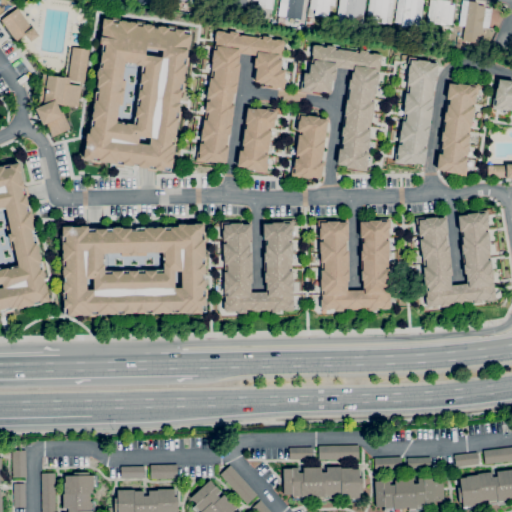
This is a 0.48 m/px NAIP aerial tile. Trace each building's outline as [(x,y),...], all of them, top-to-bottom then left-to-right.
[(272,0),(271,9),(257,7),(258,0),(272,0)] [(303,0),(281,0),(279,16),(301,19),(303,0)] [(328,17),(314,15),(315,9),(310,9),(310,0),(335,0),(335,5),(329,5),(328,17)] [(364,0),(361,27),(336,23),(339,0),(364,0)] [(386,24),(372,22),(373,16),(367,15),(368,0),(394,0),(391,24),(386,23),(386,24)] [(407,27),(401,26),(401,23),(394,22),(397,0),(423,0),(420,26),(414,25),(414,27),(407,26),(407,27)] [(446,25),(433,23),(433,22),(427,21),(429,0),(442,0),(449,1),(449,4),(455,5),(452,24),(446,23),(446,25)] [(480,44),(462,41),(464,26),(458,26),(462,0),(478,2),(477,5),(485,6),(485,8),(491,9),(489,28),(482,27),(480,44)] [(30,42),(25,35),(17,41),(1,20),(18,8),(32,28),(33,27),(39,36),(30,42)] [(171,171),(83,159),(103,18),(191,30),(171,171)] [(228,163),(220,162),(220,163),(214,162),(214,163),(198,161),(201,143),(204,144),(204,141),(200,140),(201,129),(202,129),(204,120),(208,120),(209,113),(205,112),(207,101),(209,102),(210,99),(206,98),(208,87),(208,88),(210,78),(213,79),(213,76),(210,76),(211,71),(212,62),(211,62),(213,50),(216,50),(216,49),(213,49),(214,41),(213,41),(215,30),(224,31),(224,32),(229,33),(229,30),(238,32),(237,33),(239,33),(239,34),(258,37),(258,35),(270,37),(270,39),(274,39),(275,39),(283,40),(282,40),(284,41),(283,48),(282,56),(281,56),(279,69),(285,69),(284,78),(286,78),(284,89),(271,87),(272,85),(264,84),(264,83),(254,81),(256,67),(253,67),(254,58),(256,58),(256,56),(240,54),(240,56),(239,63),(241,64),(240,71),(239,71),(237,84),(238,84),(237,93),(235,92),(233,105),(235,105),(234,114),(234,115),(232,126),(231,134),(229,134),(227,147),(230,147),(228,163)] [(366,171),(353,169),(353,167),(346,166),(337,164),(339,148),(342,149),(343,144),(341,144),(342,136),(341,136),(343,127),(344,127),(345,116),(344,116),(346,99),(348,100),(348,96),(347,95),(349,79),(351,79),(352,72),(353,72),(354,70),(335,67),(335,69),(336,70),(335,79),(332,78),(330,93),(321,92),(312,91),(312,93),(300,91),(301,80),(303,81),(304,72),(308,73),(310,64),(311,64),(313,55),(311,55),(313,45),(322,46),(322,47),(326,47),(327,45),(335,46),(335,50),(337,50),(338,49),(356,52),(356,53),(359,53),(360,50),(368,51),(368,53),(372,54),(372,53),(381,54),(380,63),(379,71),(379,74),(378,74),(375,93),(374,102),(366,160),(368,161),(366,171)] [(52,137),(46,123),(43,125),(36,108),(37,108),(43,74),(68,77),(73,47),(89,49),(84,83),(70,80),(69,84),(82,86),(78,108),(57,104),(61,112),(63,111),(70,129),(52,137)] [(425,164),(416,163),(416,164),(396,161),(405,104),(404,104),(405,93),(409,93),(410,86),(406,85),(407,76),(406,75),(407,69),(405,69),(407,57),(419,58),(419,60),(429,61),(429,62),(438,63),(432,106),(433,106),(429,135),(427,135),(425,148),(428,148),(425,164)] [(511,107),(510,110),(503,109),(503,110),(492,108),(493,97),(495,97),(496,88),(497,85),(498,85),(499,79),(511,80),(511,107)] [(466,176),(453,175),(454,173),(445,172),(445,171),(436,169),(438,153),(442,154),(442,149),(441,149),(442,141),(440,141),(442,132),(443,132),(444,129),(442,129),(444,121),(443,121),(445,112),(446,112),(447,104),(449,104),(450,100),(446,99),(448,83),(458,84),(458,83),(469,85),(469,84),(479,85),(477,95),(476,94),(475,102),(474,102),(473,106),(474,106),(473,117),(472,117),(471,127),(470,127),(469,134),(470,134),(468,144),(469,144),(467,154),(466,158),(467,158),(466,166),(467,166),(466,176)] [(267,173),(254,172),(255,170),(246,169),(246,167),(237,166),(239,150),(243,151),(243,146),(242,146),(244,128),(246,129),(246,124),(245,124),(247,108),(256,109),(256,108),(267,109),(267,108),(277,109),(276,120),(274,119),(273,127),(271,127),(266,162),(268,162),(267,173)] [(314,180),(291,177),(292,166),(294,166),(295,158),(298,159),(298,156),(295,155),(298,134),(302,135),(302,132),(297,131),(299,113),(310,114),(310,116),(319,117),(319,118),(328,120),(322,162),(323,162),(321,178),(315,177),(314,180)] [(0,167),(20,163),(25,187),(27,186),(29,196),(27,196),(29,205),(31,205),(32,212),(31,212),(32,214),(33,214),(34,219),(33,219),(33,221),(32,222),(35,235),(38,234),(40,243),(38,244),(40,251),(39,251),(40,254),(41,254),(42,260),(43,260),(46,270),(44,270),(45,276),(44,276),(45,278),(44,278),(44,282),(45,281),(48,292),(50,301),(46,302),(47,305),(39,307),(38,304),(40,303),(40,301),(34,302),(35,304),(32,305),(33,306),(27,307),(27,306),(23,307),(23,308),(15,309),(16,311),(8,313),(7,311),(0,312),(0,167)] [(511,178),(506,179),(506,177),(487,177),(487,166),(506,166),(506,164),(511,164),(511,178)] [(440,307),(440,305),(436,305),(436,306),(426,307),(425,297),(426,297),(425,288),(424,288),(423,277),(424,276),(423,267),(426,266),(425,259),(422,259),(421,250),(420,250),(419,239),(422,239),(422,236),(419,236),(418,228),(416,228),(415,217),(424,216),(425,218),(437,217),(437,218),(446,217),(448,233),(446,233),(446,238),(447,238),(447,246),(449,246),(450,255),(451,266),(452,275),(451,275),(451,281),(452,285),(468,283),(468,281),(466,281),(466,274),(464,274),(463,264),(464,264),(463,254),(462,254),(461,245),(462,244),(462,237),(463,237),(463,231),(459,232),(457,216),(467,215),(466,214),(475,213),(475,211),(487,210),(489,221),(487,221),(488,229),(488,232),(490,243),(489,243),(490,252),(489,252),(490,260),(491,260),(491,269),(492,269),(493,281),(493,283),(494,283),(496,299),(494,299),(494,300),(486,301),(486,300),(482,300),(482,303),(473,304),(473,300),(470,301),(470,303),(449,305),(449,306),(440,307)] [(334,311),(334,309),(329,309),(329,310),(321,310),(321,309),(320,309),(320,299),(320,290),(320,279),(321,279),(321,270),(324,270),(324,263),(321,263),(320,252),(320,241),(323,241),(323,239),(320,239),(319,230),(318,230),(318,220),(327,220),(327,221),(339,221),(339,222),(348,222),(348,238),(346,238),(346,243),(347,243),(347,251),(348,251),(348,260),(348,272),(349,280),(347,280),(347,286),(347,290),(364,290),(364,288),(363,288),(362,280),(361,280),(360,271),(362,271),(362,260),(361,260),(360,251),(362,251),(362,243),(364,243),(364,238),(360,238),(360,222),(369,222),(369,221),(377,220),(377,219),(390,219),(390,229),(389,229),(389,237),(388,237),(388,261),(388,269),(389,269),(389,288),(390,308),(388,308),(388,309),(380,309),(380,308),(375,308),(376,310),(367,310),(367,307),(364,307),(364,309),(345,310),(345,308),(342,308),(342,311),(334,311)] [(238,314),(238,311),(233,311),(233,312),(225,312),(225,311),(224,311),(224,302),(225,302),(225,293),(224,293),(223,281),(224,281),(224,272),(228,272),(227,264),(224,264),(224,255),(223,255),(223,243),(226,243),(226,240),(223,240),(222,230),(224,230),(224,225),(230,225),(230,224),(242,223),(242,224),(251,224),(251,240),(250,240),(250,246),(250,253),(251,253),(252,262),(252,273),(252,283),(251,283),(251,289),(251,292),(268,292),(267,290),(266,290),(266,282),(265,282),(264,273),(266,272),(266,262),(264,262),(264,253),(266,253),(265,245),(267,245),(267,240),(264,240),(263,224),(272,224),(272,222),(281,222),(281,221),(293,220),(293,231),(292,231),(292,238),(293,262),(291,262),(291,270),(292,270),(293,280),(294,296),(292,296),(292,300),(294,300),(294,309),(292,309),(292,310),(284,311),(284,310),(280,310),(280,312),(271,313),(271,309),(268,309),(268,311),(249,311),(249,310),(246,310),(246,313),(238,314)] [(64,316),(62,227),(203,223),(205,313),(64,316)] [(318,460),(318,446),(358,445),(359,459),(318,460)] [(511,460),(485,464),(483,450),(511,446),(511,460)] [(289,459),(289,448),(312,447),(312,459),(289,459)] [(12,477),(12,450),(26,450),(26,477),(12,477)] [(455,467),(453,455),(477,452),(479,464),(455,467)] [(374,472),(374,458),(401,457),(401,470),(374,472)] [(407,470),(407,458),(430,457),(431,469),(407,470)] [(151,479),(150,465),(177,464),(177,478),(151,479)] [(246,504),(219,475),(230,465),(257,494),(246,504)] [(121,478),(121,466),(144,466),(144,478),(121,478)] [(359,500),(348,500),(348,497),(326,498),(326,500),(319,500),(319,497),(301,498),(301,499),(292,499),(292,494),(283,494),(283,468),(292,468),(292,467),(298,467),(298,473),(303,473),(303,467),(321,467),(321,472),(326,472),(326,467),(341,466),(341,468),(352,468),(352,469),(359,469),(359,478),(362,478),(362,493),(359,493),(359,500)] [(463,509),(463,507),(462,507),(461,503),(459,503),(457,487),(460,487),(459,478),(466,477),(466,476),(477,475),(477,473),(491,472),(492,477),(497,476),(496,471),(511,469),(511,499),(505,500),(505,503),(498,504),(498,502),(489,504),(488,501),(488,500),(480,501),(480,503),(474,504),(474,508),(463,509)] [(68,511),(68,508),(63,508),(62,494),(64,494),(64,482),(65,482),(65,476),(75,475),(75,472),(90,471),(90,475),(96,475),(96,486),(93,486),(93,493),(92,493),(92,498),(90,498),(90,501),(91,501),(91,502),(93,501),(94,511),(95,510),(95,511),(68,511)] [(41,511),(41,473),(55,473),(55,511),(41,511)] [(394,511),(385,511),(385,509),(383,509),(383,507),(375,507),(374,481),(390,481),(390,485),(394,485),(394,479),(413,478),(413,483),(418,483),(418,479),(433,478),(433,480),(443,480),(444,502),(433,502),(434,507),(416,507),(417,511),(409,511),(409,509),(400,509),(400,511),(394,511)] [(198,511),(193,507),(196,504),(190,498),(210,480),(220,491),(218,493),(221,497),(223,494),(236,508),(232,511),(233,511),(198,511)] [(14,507),(13,484),(25,483),(26,506),(14,507)] [(108,511),(108,507),(114,507),(114,498),(117,497),(117,490),(134,490),(134,491),(143,491),(143,493),(148,493),(148,491),(157,490),(157,489),(174,488),(174,497),(177,497),(178,511),(108,511)] [(254,511),(251,508),(260,500),(271,511),(254,511)]
